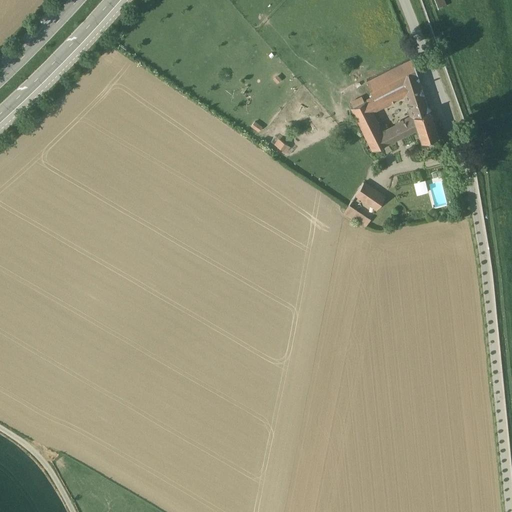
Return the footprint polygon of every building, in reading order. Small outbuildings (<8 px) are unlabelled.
[(408,111),(428,107),(410,53),(365,75),(370,92),(362,96),(363,97),(352,103),(350,104),(364,134),(386,123),(385,120),(380,122),(372,108),(402,93),(404,98),(407,96),(409,103),(406,104),(408,111)] [(352,103),(363,97),(362,96),(360,92),(349,97),(352,103)] [(386,123),(364,134),(370,147),(387,139),(387,140),(414,127),(416,132),(418,131),(420,137),(436,132),(428,107),(408,111),(404,114),(404,115),(386,123)] [(285,147),(289,141),(275,133),(271,139),(285,147)] [(437,174),(443,172),(442,165),(435,167),(437,174)] [(362,177),(353,192),(375,206),(384,191),(362,177)] [(432,181),(433,186),(430,186),(436,203),(447,199),(440,178),(432,181)] [(364,224),(369,215),(347,201),(342,209),(364,224)]
